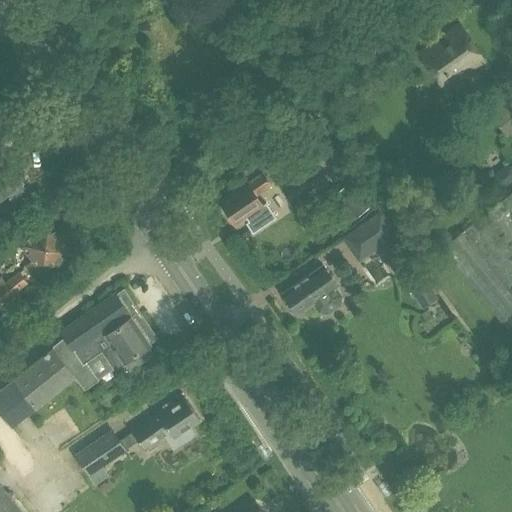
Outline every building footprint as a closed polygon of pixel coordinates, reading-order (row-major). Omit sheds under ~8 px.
[(418,52),(444,90),(485,62),(459,24),(418,52)] [(491,117),(507,136),(511,131),(511,100),(507,105),(506,103),(491,117)] [(0,198),(7,194),(11,200),(24,191),(20,185),(23,183),(3,153),(0,155),(0,198)] [(494,181),(498,186),(506,187),(511,181),(511,168),(511,167),(504,166),(495,174),(494,181)] [(264,173),(219,202),(234,224),(263,206),(256,195),(271,185),(264,173)] [(318,205),(337,231),(345,225),(369,208),(350,182),(326,199),(327,199),(318,205)] [(511,190),(441,249),(511,335),(511,190)] [(378,248),(398,277),(417,264),(397,235),(398,234),(381,210),(342,237),(359,262),(378,248)] [(25,266),(34,278),(55,262),(60,268),(73,259),(68,252),(70,250),(48,222),(20,244),(33,260),(25,266)] [(296,312),(298,314),(313,303),(319,311),(327,312),(339,304),(340,296),(335,288),(339,285),(324,263),(283,292),(290,302),(287,305),(291,311),(296,312)] [(401,277),(423,309),(439,298),(418,266),(401,277)] [(0,276),(0,305),(28,284),(18,271),(5,281),(1,276),(0,276)] [(54,348),(0,392),(0,413),(11,427),(74,376),(85,390),(99,380),(98,379),(114,368),(122,362),(124,364),(151,344),(116,293),(61,331),(66,337),(53,347),(54,348)] [(165,409),(133,430),(133,431),(139,440),(144,447),(165,434),(174,448),(194,435),(189,427),(200,419),(185,396),(173,404),(171,401),(163,406),(165,409)] [(113,429),(74,455),(89,476),(94,484),(108,475),(102,467),(127,451),(120,440),(113,429)] [(0,511),(23,511),(0,483),(0,511)]
